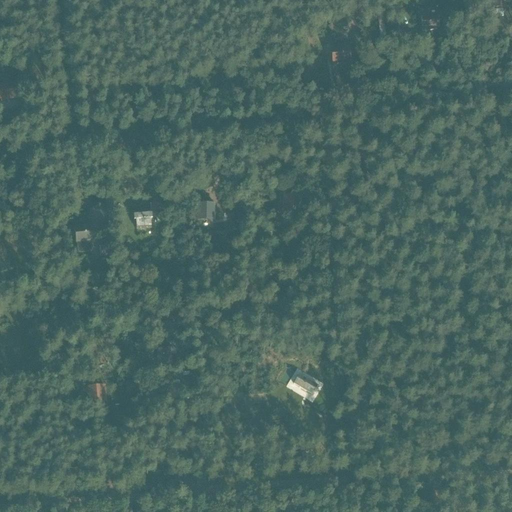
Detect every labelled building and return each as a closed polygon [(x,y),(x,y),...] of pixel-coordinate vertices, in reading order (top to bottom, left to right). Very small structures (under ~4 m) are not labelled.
[(392,0),(382,0),(387,27),(385,27),(387,45),(395,44),(392,27),(397,26),(392,0)] [(503,0),(489,0),(490,4),(497,4),(498,10),(505,9),(503,0)] [(436,15),(419,17),(421,34),(438,32),(436,15)] [(347,47),(329,49),(332,69),(350,67),(347,47)] [(32,62),(17,63),(19,78),(33,77),(32,62)] [(0,100),(16,99),(14,85),(0,86),(0,100)] [(299,199),(286,195),(282,209),(294,213),(299,199)] [(135,230),(151,230),(151,197),(135,197),(135,230)] [(223,202),(207,202),(207,217),(215,217),(215,212),(224,212),(223,202)] [(69,246),(91,246),(91,222),(69,222),(69,246)] [(206,232),(216,230),(215,223),(205,225),(206,232)] [(154,365),(174,365),(174,349),(155,348),(154,365)] [(292,388),(307,398),(317,384),(301,374),(292,388)] [(86,415),(106,416),(107,384),(87,384),(86,415)]
